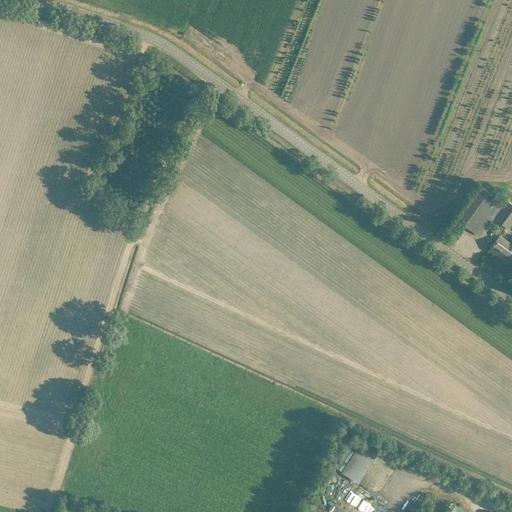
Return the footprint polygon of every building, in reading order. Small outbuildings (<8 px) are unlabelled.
[(479,236),(485,228),(493,217),(509,228),(511,224),(511,203),(507,200),(504,203),(480,185),(462,210),(456,218),(479,236)] [(507,263),(511,256),(511,238),(509,242),(500,235),(495,241),(489,249),(507,263)] [(358,482),(377,453),(361,442),(355,451),(348,447),(335,466),(358,482)] [(359,497),(371,502),(375,490),(363,486),(359,497)] [(350,506),(358,511),(371,511),(373,508),(356,497),(350,506)] [(448,511),(468,511),(454,502),(448,511)]
